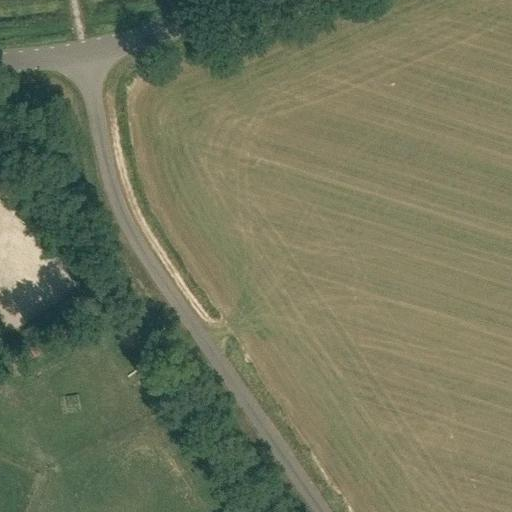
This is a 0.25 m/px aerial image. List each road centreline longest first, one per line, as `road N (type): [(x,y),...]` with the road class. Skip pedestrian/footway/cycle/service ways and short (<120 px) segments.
road 1 (unclassified): [(319,511),(125,223),(83,56)]
road 2 (tertiary): [(237,0),(83,56)]
